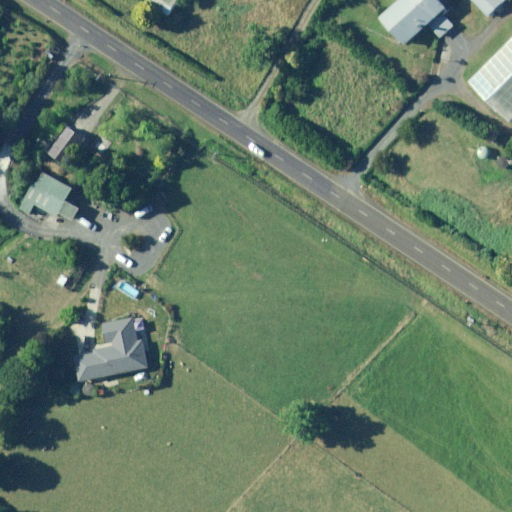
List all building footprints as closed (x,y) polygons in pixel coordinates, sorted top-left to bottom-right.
[(180,0),(148,0),(148,1),(171,15),(180,0)] [(448,8),(441,0),(401,0),(383,17),(407,44),(430,24),(441,37),(454,25),(443,12),(448,8)] [(473,0),(489,16),(496,9),(498,12),(505,7),(502,4),(504,1),(502,0),(473,0)] [(511,28),(466,74),(505,113),(511,105),(511,28)] [(86,140),(70,127),(51,152),(67,165),(86,140)] [(85,193),(41,169),(19,208),(30,214),(36,204),(69,222),(85,193)] [(139,341),(134,318),(104,324),(109,346),(95,349),(96,352),(75,357),(81,380),(149,366),(143,340),(139,341)]
